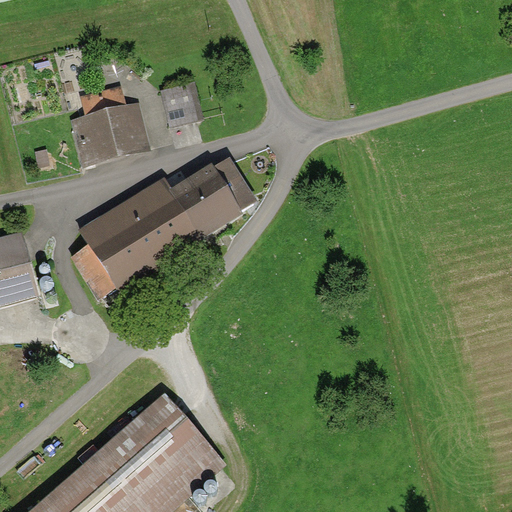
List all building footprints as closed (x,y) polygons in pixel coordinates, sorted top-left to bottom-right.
[(163,89),(172,126),(206,117),(196,80),(163,89)] [(138,108),(69,126),(82,173),(151,155),(138,108)] [(76,254),(109,305),(256,211),(223,160),(76,254)] [(16,242),(0,245),(0,314),(34,305),(16,242)] [(162,400),(25,511),(191,511),(229,481),(162,400)]
